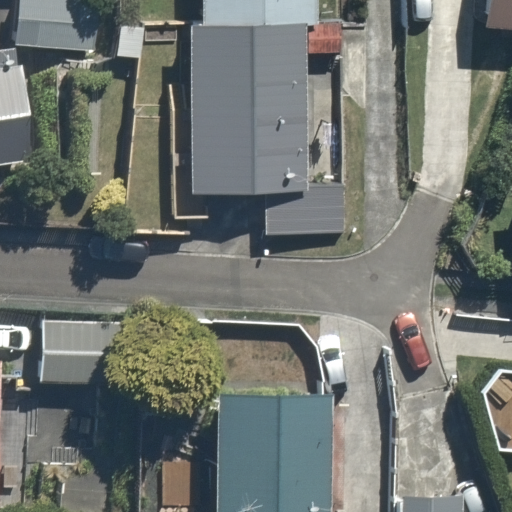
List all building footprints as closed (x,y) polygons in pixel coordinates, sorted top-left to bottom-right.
[(98,0),(18,0),(17,43),(97,46),(98,0)] [(196,0),(197,18),(315,17),(314,0),(196,0)] [(511,0),(481,0),(479,28),(511,31),(511,0)] [(315,17),(197,18),(180,18),(181,189),(274,188),(274,229),(351,229),(351,149),(316,149),(316,56),(342,56),(342,17),(315,17)] [(33,56),(0,56),(0,178),(34,178),(33,56)] [(134,320),(47,308),(37,381),(124,393),(134,320)] [(326,511),(329,388),(222,386),(219,511),(326,511)] [(454,511),(456,492),(396,490),(394,511),(454,511)]
